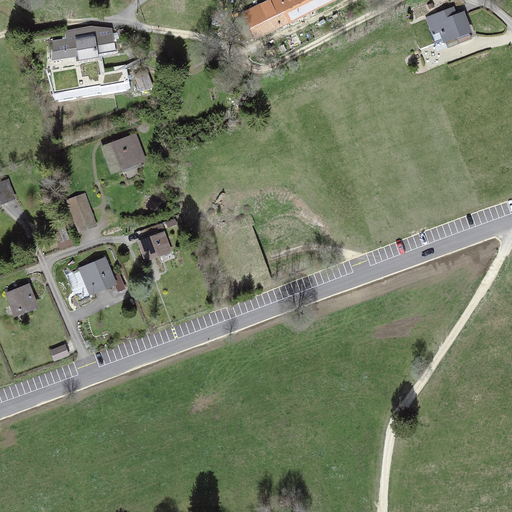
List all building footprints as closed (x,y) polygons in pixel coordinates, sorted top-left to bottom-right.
[(271,0),(234,19),(245,42),(331,0),(271,0)] [(452,10),(428,19),(431,26),(428,27),(425,20),(410,26),(419,49),(457,35),(459,43),(471,38),(463,14),(455,17),(452,10)] [(98,58),(98,55),(123,51),(122,42),(114,44),(111,28),(91,26),(63,31),(65,43),(52,45),(51,61),(78,56),(79,61),(98,58)] [(152,87),(147,72),(135,76),(141,91),(152,87)] [(104,148),(112,170),(136,161),(134,157),(141,155),(134,137),(104,148)] [(8,182),(0,184),(0,201),(13,197),(8,182)] [(93,225),(82,195),(69,200),(80,229),(93,225)] [(68,238),(63,227),(55,230),(59,242),(68,238)] [(168,250),(162,234),(153,238),(152,235),(142,238),(143,242),(141,243),(146,258),(168,250)] [(114,284),(115,285),(120,283),(117,275),(112,277),(104,259),(66,275),(79,304),(93,298),(91,294),(114,284)] [(16,302),(19,310),(34,304),(28,288),(22,290),(21,286),(14,289),(15,293),(9,295),(13,304),(16,302)] [(65,345),(50,351),(54,360),(68,355),(65,345)]
